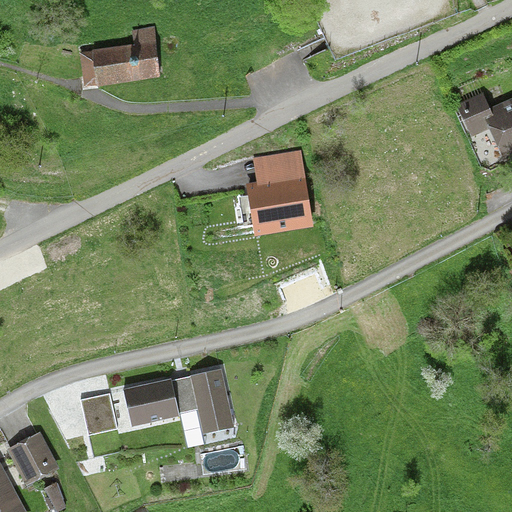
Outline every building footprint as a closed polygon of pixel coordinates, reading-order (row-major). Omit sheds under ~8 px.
[(157,77),(151,29),(130,32),(133,45),(91,52),(95,87),(157,77)] [(490,125),(504,157),(511,153),(511,103),(486,116),(482,107),(476,109),(472,102),(460,108),(464,115),(463,115),(470,134),(490,125)] [(258,160),(261,185),(250,186),(256,234),(310,227),(302,154),(258,160)] [(231,429),(218,370),(189,377),(190,382),(170,386),(169,381),(121,391),(129,427),(177,417),(176,415),(196,410),(201,435),(231,429)] [(94,435),(120,430),(113,392),(86,397),(94,435)] [(50,463),(36,437),(10,452),(25,478),(50,463)] [(0,511),(26,511),(0,462),(0,511)] [(62,508),(53,485),(43,490),(55,511),(62,508)]
